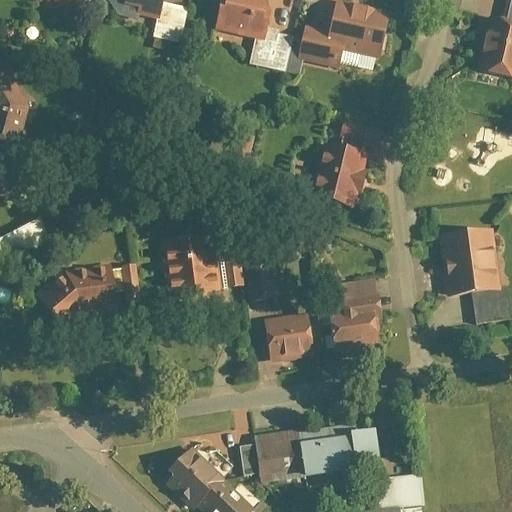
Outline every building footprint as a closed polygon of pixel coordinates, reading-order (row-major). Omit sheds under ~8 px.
[(96,0),(95,9),(138,19),(134,35),(164,42),(173,2),(162,0),(96,0)] [(206,0),(199,28),(239,38),(233,62),(272,72),(283,29),(249,21),(254,0),(206,0)] [(292,21),(282,58),(327,69),(331,50),(367,59),(379,10),(339,0),(322,0),(316,27),(292,21)] [(476,17),(463,71),(511,82),(511,0),(496,0),(492,21),(476,17)] [(0,73),(0,139),(19,98),(0,73)] [(295,198),(336,207),(352,139),(365,142),(368,127),(328,118),(322,143),(309,140),(295,198)] [(209,150),(234,158),(242,133),(216,125),(209,150)] [(0,266),(46,244),(36,223),(0,240),(0,266)] [(424,230),(431,293),(487,286),(480,224),(424,230)] [(152,305),(208,302),(204,230),(148,233),(152,305)] [(234,232),(219,234),(229,292),(244,289),(234,232)] [(18,299),(49,331),(69,315),(119,311),(117,268),(47,275),(18,299)] [(244,271),(247,305),(279,302),(277,269),(244,271)] [(367,272),(317,274),(320,340),(361,338),(360,310),(369,310),(367,272)] [(250,349),(304,348),(303,306),(249,306),(250,349)] [(347,425),(243,438),(249,488),(359,474),(358,467),(376,465),(373,435),(349,438),(347,425)] [(154,482),(186,511),(187,511),(219,478),(185,448),(154,482)] [(187,511),(249,511),(252,509),(219,478),(187,511)]
